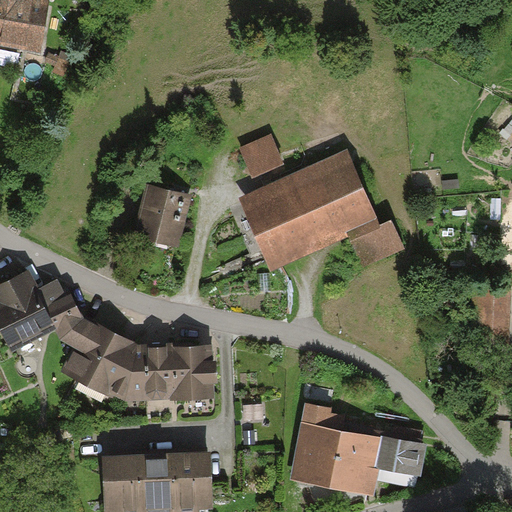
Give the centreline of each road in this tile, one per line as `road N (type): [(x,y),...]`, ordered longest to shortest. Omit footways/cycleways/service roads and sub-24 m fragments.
road 1 (unclassified): [(0,228),(131,301),(318,341),(371,361),(424,405),(491,485)]
road 2 (unknown): [(222,323),(226,386),(216,426),(110,439)]
